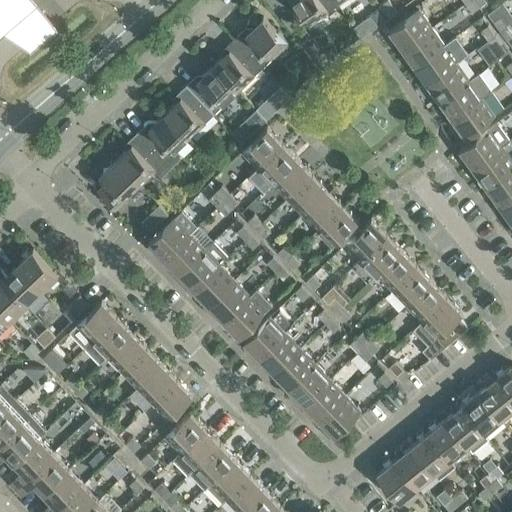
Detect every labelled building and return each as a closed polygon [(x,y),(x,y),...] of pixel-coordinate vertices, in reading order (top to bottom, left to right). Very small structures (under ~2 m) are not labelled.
[(0,0),(0,40),(10,32),(36,49),(62,26),(39,0),(0,0)] [(339,4),(336,0),(293,0),(310,24),(339,4)] [(395,0),(387,0),(383,4),(390,14),(400,6),(395,0)] [(473,11),(480,6),(475,0),(468,0),(466,2),(473,11)] [(404,46),(433,25),(419,7),(391,28),(404,46)] [(378,24),(380,23),(386,19),(378,9),(371,15),(378,24)] [(494,20),(501,30),(508,25),(501,15),(494,20)] [(245,28),(236,37),(264,66),(289,42),(264,16),(248,32),(245,28)] [(481,29),(488,39),(495,34),(488,24),(481,29)] [(416,64),(445,43),(433,25),(404,46),(416,64)] [(511,36),(511,29),(508,25),(501,30),(508,39),(511,36)] [(502,43),(495,34),(488,39),(495,48),(502,43)] [(230,49),(214,64),(239,90),(264,66),(236,37),(227,46),(230,49)] [(429,81),(458,61),(445,43),(416,64),(429,81)] [(338,53),(335,48),(330,47),(325,51),(330,58),(338,53)] [(441,99),(470,78),(458,61),(429,81),(441,99)] [(312,63),(307,63),(305,66),(304,70),(307,73),(311,73),(314,70),(314,66),(312,63)] [(196,76),(187,84),(215,113),(239,90),(214,64),(199,79),(196,76)] [(479,72),(470,78),(441,99),(454,116),(483,96),(491,90),(479,72)] [(166,111),(190,137),(215,113),(187,84),(178,93),(181,96),(166,111)] [(467,135),(496,114),(483,96),(454,116),(467,135)] [(268,107),(259,97),(252,104),(261,113),(268,107)] [(147,123),(138,131),(171,166),(181,157),(181,152),(178,149),(190,137),(166,111),(150,126),(147,123)] [(497,121),(461,147),(474,165),(503,144),(510,139),(497,121)] [(242,142),(253,132),(243,122),(233,132),(242,142)] [(258,166),(284,142),(268,126),(243,150),(258,166)] [(132,144),(117,158),(141,184),(153,172),(156,175),(162,175),(171,166),(138,131),(129,140),(132,144)] [(258,166),(249,176),(264,191),(273,182),(299,157),(284,142),(258,166)] [(511,157),(503,144),(474,165),(486,183),(511,164),(511,157)] [(288,197),(314,173),(299,157),(273,182),(288,197)] [(108,182),(99,190),(116,208),(141,184),(117,158),(100,174),(108,182)] [(511,164),(486,183),(499,200),(511,190),(511,164)] [(303,213),(329,188),(314,173),(288,197),(303,213)] [(223,184),(216,191),(224,199),(231,192),(223,184)] [(318,229),(344,204),(329,188),(303,213),(318,229)] [(511,190),(499,200),(511,218),(511,217),(511,190)] [(210,197),(218,205),(224,199),(216,191),(210,197)] [(231,192),(224,199),(233,207),(239,201),(231,192)] [(224,199),(218,205),(226,214),(233,207),(224,199)] [(151,231),(169,213),(160,203),(141,221),(151,231)] [(334,245),(360,220),(344,204),(318,229),(334,245)] [(149,240),(165,256),(191,232),(198,225),(182,208),(149,240)] [(257,228),(263,222),(255,213),(249,220),(257,228)] [(347,241),(362,257),(388,232),(372,216),(347,241)] [(271,230),(263,222),(257,228),(265,237),(271,230)] [(238,230),(246,239),(252,232),(244,224),(238,230)] [(165,256),(180,272),(206,247),(191,232),(165,256)] [(260,240),(252,232),(246,239),(254,247),(260,240)] [(369,281),(377,273),(403,248),(388,232),(362,257),(354,265),(369,281)] [(214,239),(206,247),(180,272),(195,287),(221,263),(229,254),(214,239)] [(285,244),(279,250),(287,259),(293,253),(285,244)] [(18,263),(43,289),(59,273),(34,247),(18,263)] [(403,248),(377,273),(392,288),(418,263),(403,248)] [(301,261),(293,253),(287,259),(295,267),(301,261)] [(268,261),(276,270),(282,264),(274,255),(268,261)] [(0,275),(27,304),(43,289),(18,263),(9,272),(0,262),(0,275)] [(195,287),(210,303),(236,278),(221,263),(195,287)] [(392,288),(407,304),(433,279),(418,263),(392,288)] [(290,272),(282,264),(276,270),(284,278),(290,272)] [(307,280),(315,288),(321,282),(313,273),(307,280)] [(0,306),(12,319),(27,304),(0,275),(0,306)] [(210,303),(225,319),(251,294),(236,278),(210,303)] [(422,319),(448,294),(433,279),(407,304),(422,319)] [(302,284),(295,290),(304,299),(311,292),(302,284)] [(251,294),(225,319),(241,335),(272,305),(256,288),(251,294)] [(72,320),(90,303),(81,293),(63,310),(72,320)] [(422,319),(414,328),(428,343),(425,346),(426,352),(431,357),(458,336),(470,326),(459,315),(464,311),(448,294),(422,319)] [(330,303),(337,311),(344,305),(336,297),(330,303)] [(85,347),(118,315),(103,299),(69,331),(85,347)] [(352,313),(344,305),(337,311),(346,319),(352,313)] [(0,329),(12,319),(0,306),(0,329)] [(318,314),(326,322),(333,316),(325,307),(318,314)] [(271,314),(245,339),(261,355),(286,331),(271,314)] [(108,355),(133,330),(118,315),(85,347),(100,363),(108,355)] [(341,324),(333,316),(326,322),(335,330),(341,324)] [(48,325),(36,337),(45,346),(57,334),(48,325)] [(123,371),(148,346),(133,330),(108,355),(123,371)] [(357,336),(365,345),(372,338),(364,330),(357,336)] [(286,331),(261,355),(276,371),(301,346),(286,331)] [(351,342),(359,351),(365,345),(357,336),(351,342)] [(380,347),(372,338),(365,345),(373,353),(380,347)] [(40,350),(32,342),(24,350),(32,358),(40,350)] [(367,359),(373,353),(365,345),(359,351),(367,359)] [(138,386),(163,361),(148,346),(123,371),(138,386)] [(301,346),(276,371),(291,386),(316,362),(301,346)] [(44,356),(52,364),(58,358),(50,350),(44,356)] [(53,366),(59,372),(68,363),(62,357),(53,366)] [(403,380),(405,378),(410,374),(396,360),(390,366),(403,380)] [(138,386),(130,393),(145,409),(153,402),(178,377),(163,361),(138,386)] [(316,362),(291,386),(306,402),(331,377),(316,362)] [(511,363),(496,376),(511,395),(511,363)] [(18,376),(29,376),(29,368),(18,367),(18,376)] [(393,378),(392,377),(385,370),(379,376),(387,385),(393,378)] [(66,379),(74,388),(81,381),(72,373),(66,379)] [(502,418),(511,409),(511,395),(496,376),(479,390),(502,418)] [(169,418),(194,393),(178,377),(153,402),(169,418)] [(331,377),(306,402),(321,418),(346,393),(331,377)] [(89,390),(81,381),(74,388),(82,396),(89,390)] [(0,413),(17,397),(2,382),(0,384),(0,413)] [(485,431),(502,418),(479,390),(463,404),(485,431)] [(346,393),(321,418),(336,434),(362,409),(346,393)] [(0,443),(32,413),(17,397),(0,413),(0,443)] [(102,404),(96,410),(104,418),(111,412),(102,404)] [(463,404),(446,417),(468,445),(473,451),(490,438),(485,431),(463,404)] [(191,410),(165,435),(181,451),(207,426),(191,410)] [(119,420),(111,412),(104,418),(112,427),(119,420)] [(14,460),(40,435),(47,428),(32,413),(0,443),(0,456),(5,451),(14,460)] [(451,458),(468,445),(446,417),(429,431),(451,458)] [(181,451),(174,458),(189,474),(190,473),(190,472),(196,466),(222,442),(207,426),(181,451)] [(94,431),(87,438),(93,444),(100,438),(94,431)] [(456,465),(451,458),(429,431),(412,444),(435,472),(440,478),(456,465)] [(10,482),(16,488),(55,451),(40,435),(14,460),(23,470),(10,482)] [(127,442),(135,450),(142,443),(134,435),(127,442)] [(205,487),(237,457),(222,442),(196,466),(190,472),(190,473),(205,487)] [(418,486),(435,472),(412,444),(395,458),(418,486)] [(89,459),(96,466),(108,455),(101,448),(89,459)] [(35,482),(44,491),(70,467),(55,451),(16,488),(23,495),(35,482)] [(143,458),(151,466),(157,460),(149,452),(143,458)] [(226,498),(252,473),(237,457),(205,487),(205,488),(220,503),(226,498)] [(418,486),(395,458),(378,472),(400,500),(418,486)] [(499,464),(489,471),(495,478),(497,477),(504,471),(499,464)] [(41,511),(53,511),(85,482),(70,467),(44,491),(53,501),(41,511)] [(486,486),(489,484),(495,478),(489,471),(480,478),(486,486)] [(252,473),(226,498),(240,511),(242,511),(267,488),(252,473)] [(179,483),(171,475),(165,481),(173,489),(179,483)] [(145,486),(137,477),(130,483),(138,492),(145,486)] [(495,478),(489,484),(494,491),(503,484),(497,477),(495,478)] [(162,481),(155,487),(163,495),(169,489),(162,481)] [(84,511),(100,498),(85,482),(53,511),(84,511)] [(485,498),(494,491),(489,484),(486,486),(480,492),(485,498)] [(267,488),(242,511),(273,511),(282,504),(267,488)] [(463,488),(454,496),(460,503),(469,496),(463,488)] [(165,498),(172,504),(178,498),(171,492),(165,498)] [(451,510),(460,503),(454,496),(445,503),(451,510)] [(113,511),(100,498),(84,511),(113,511)] [(172,504),(179,511),(180,511),(186,506),(178,498),(172,504)]
